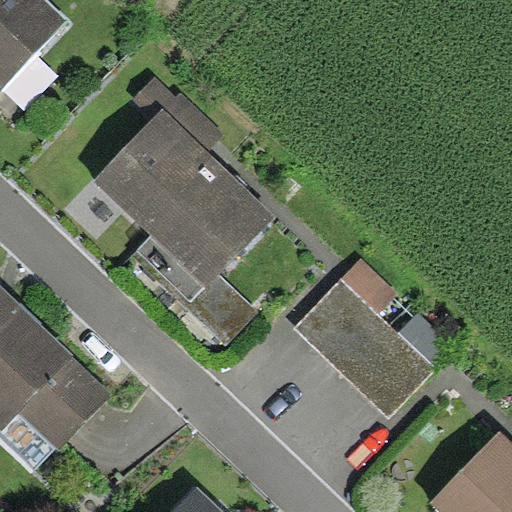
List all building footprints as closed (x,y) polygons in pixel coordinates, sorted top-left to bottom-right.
[(0,0),(0,89),(6,96),(80,22),(57,0),(0,0)] [(106,179),(166,235),(234,162),(179,112),(190,100),(164,76),(143,98),(164,118),(106,179)] [(296,219),(234,162),(166,235),(225,289),(204,311),(238,344),(270,310),(238,280),(296,219)] [(377,254),(353,279),(305,330),(403,421),(451,371),(392,316),(416,291),(377,254)] [(52,454),(103,404),(0,301),(0,426),(12,414),(52,454)] [(511,511),(511,444),(453,505),(459,511),(511,511)] [(195,511),(185,502),(176,511),(195,511)]
